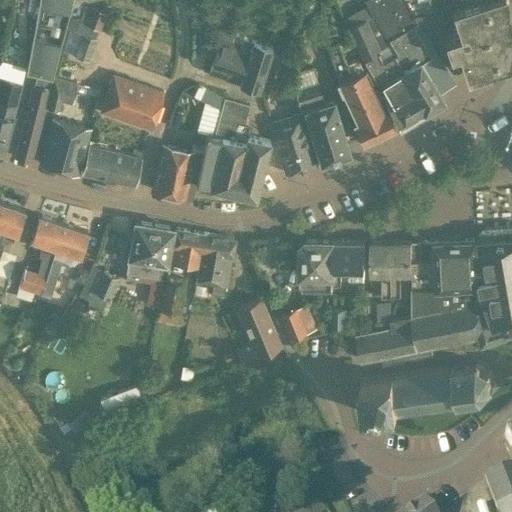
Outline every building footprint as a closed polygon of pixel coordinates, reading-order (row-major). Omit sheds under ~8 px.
[(38,0),(25,71),(36,74),(33,84),(32,84),(14,154),(31,159),(51,78),(71,0),(38,0)] [(28,0),(27,9),(35,11),(37,0),(28,0)] [(361,0),(364,5),(362,6),(346,15),(350,23),(347,25),(363,59),(375,79),(379,77),(382,82),(382,83),(393,102),(388,105),(398,126),(443,99),(421,61),(430,55),(412,23),(416,20),(413,14),(408,5),(405,0),(361,0)] [(419,0),(420,2),(408,5),(413,14),(461,0),(419,0)] [(461,0),(413,14),(416,20),(424,34),(457,23),(459,31),(444,36),(450,52),(458,49),(466,74),(511,59),(511,53),(509,34),(507,17),(504,0),(461,0)] [(88,60),(96,39),(94,38),(97,29),(99,30),(106,12),(91,6),(84,24),(79,22),(76,31),(70,29),(62,50),(88,60)] [(208,73),(259,89),(273,46),(242,36),(242,33),(223,27),(208,73)] [(347,41),(336,42),(341,52),(350,48),(347,41)] [(341,52),(336,42),(331,45),(331,58),(335,69),(340,79),(335,81),(340,93),(342,92),(355,120),(353,121),(363,143),(379,135),(346,63),(341,52)] [(362,68),(357,58),(346,63),(379,135),(395,128),(385,107),(383,108),(369,79),(371,78),(366,67),(362,68)] [(162,90),(112,73),(99,110),(149,127),(162,90)] [(0,150),(4,152),(13,117),(22,83),(0,76),(0,150)] [(53,76),(45,107),(59,110),(61,100),(71,102),(76,82),(53,76)] [(333,99),(326,102),(319,80),(294,88),(301,109),(303,109),(314,144),(311,145),(317,163),(350,153),(333,99)] [(220,108),(223,97),(205,92),(202,103),(220,108)] [(201,152),(197,168),(194,182),(255,196),(268,139),(248,134),(250,125),(243,123),(248,104),(223,97),(220,108),(213,134),(206,132),(201,152)] [(317,163),(311,145),(301,112),(269,122),(285,173),(317,163)] [(76,172),(89,129),(52,118),(39,162),(76,172)] [(194,182),(197,168),(201,152),(160,143),(150,189),(179,196),(180,194),(190,196),(194,182)] [(104,178),(112,149),(88,144),(81,172),(104,178)] [(140,156),(112,149),(104,178),(133,184),(140,156)] [(0,201),(0,251),(2,246),(0,245),(0,239),(3,229),(15,233),(23,209),(0,201)] [(30,238),(42,242),(41,247),(43,247),(36,269),(24,265),(18,283),(38,289),(63,222),(38,214),(30,238)] [(127,256),(128,256),(125,277),(138,279),(139,272),(157,275),(159,262),(166,263),(167,260),(173,226),(133,219),(127,256)] [(87,231),(63,222),(38,289),(49,293),(60,261),(63,262),(67,251),(79,255),(87,231)] [(206,232),(173,226),(167,260),(197,265),(199,253),(202,254),(206,232)] [(478,280),(472,280),(475,302),(482,300),(488,324),(509,316),(511,323),(511,226),(481,228),(480,229),(478,280)] [(477,233),(477,239),(412,240),(412,272),(412,314),(412,315),(475,302),(472,280),(478,280),(480,229),(479,229),(478,230),(477,232),(477,233)] [(199,253),(197,265),(195,279),(212,283),(210,293),(224,295),(231,255),(232,255),(235,237),(206,232),(202,254),(199,253)] [(332,284),(333,240),(305,239),(300,244),(299,275),(300,275),(300,288),(331,288),(332,284)] [(364,240),(333,240),(332,284),(340,284),(340,269),(349,270),(349,281),(363,281),(364,240)] [(390,295),(390,240),(371,241),(371,272),(381,272),(381,295),(390,295)] [(412,272),(412,240),(390,240),(390,295),(400,295),(400,272),(412,272)] [(91,264),(78,293),(89,298),(86,304),(101,311),(118,276),(91,264)] [(165,278),(160,308),(180,311),(185,281),(165,278)] [(251,341),(235,348),(240,360),(256,353),(257,354),(261,352),(275,346),(279,344),(260,298),(237,307),(251,341)] [(390,318),(389,318),(376,321),(378,330),(357,334),(362,359),(383,355),(385,363),(434,353),(432,345),(465,339),(467,347),(481,344),(511,333),(511,323),(509,316),(488,324),(482,300),(475,302),(412,315),(412,314),(390,318)] [(376,317),(390,316),(389,301),(376,302),(376,317)] [(279,314),(277,314),(288,339),(306,331),(295,307),(279,314)] [(275,346),(261,352),(267,366),(281,361),(275,346)] [(475,365),(360,382),(362,398),(365,414),(480,397),(489,387),(487,372),(475,365)] [(105,407),(142,398),(138,385),(102,394),(105,407)] [(511,465),(483,477),(496,511),(511,511),(511,431),(504,437),(511,452),(511,465)] [(136,461),(120,469),(123,476),(139,469),(136,461)] [(178,511),(166,494),(140,511),(178,511)] [(324,511),(312,496),(290,511),(324,511)] [(431,511),(424,501),(409,511),(431,511)]
